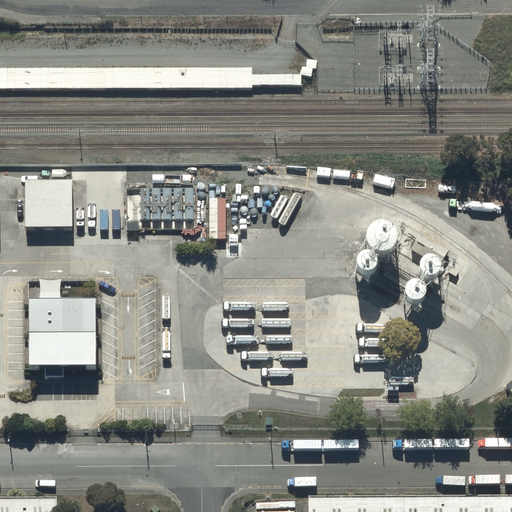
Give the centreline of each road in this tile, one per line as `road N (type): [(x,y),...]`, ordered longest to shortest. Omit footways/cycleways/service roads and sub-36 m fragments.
road 1 (residential): [(511,463),(200,465)]
road 2 (residential): [(200,465),(0,467)]
